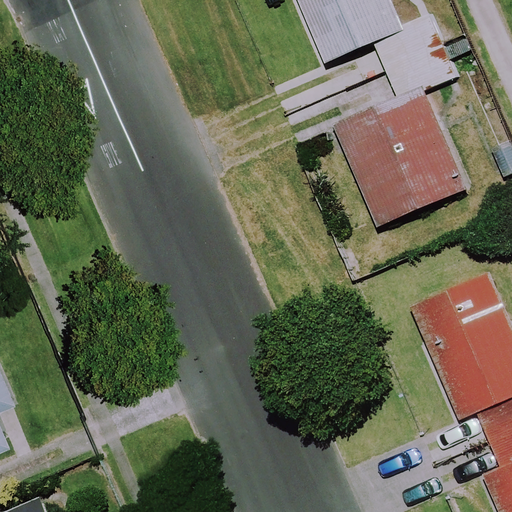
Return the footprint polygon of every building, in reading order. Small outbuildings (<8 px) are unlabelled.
[(406,30),(393,0),(302,0),(328,62),(406,30)] [(460,76),(436,20),(378,45),(404,104),(344,130),(385,226),(468,190),(425,91),(460,76)] [(482,418),(511,406),(511,329),(494,281),(419,309),(460,419),(480,412),(482,418)] [(0,450),(15,445),(0,405),(0,450)] [(511,511),(511,460),(500,465),(502,470),(485,477),(498,511),(511,511)]
